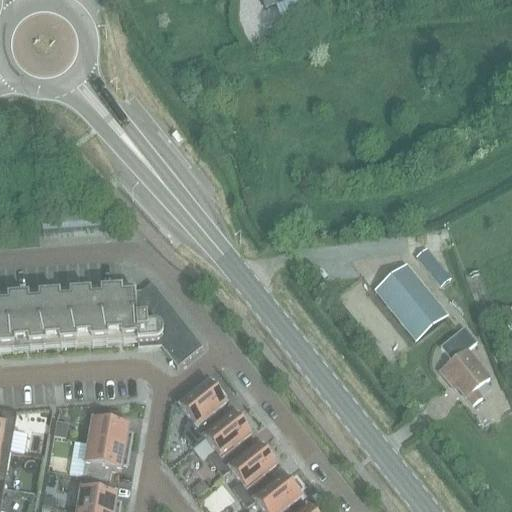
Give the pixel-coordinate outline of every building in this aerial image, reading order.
[(260,0),(265,10),(290,0),(260,0)] [(440,290),(450,282),(426,253),(417,261),(440,290)] [(416,345),(447,320),(406,269),(375,294),(416,345)] [(177,371),(182,368),(203,351),(152,286),(141,294),(141,297),(135,298),(135,293),(118,294),(119,299),(105,300),(104,295),(87,296),(87,302),(81,302),(74,303),(73,297),(56,298),(56,304),(42,305),(42,299),(25,300),(25,306),(11,307),(11,301),(0,302),(0,351),(1,351),(0,345),(11,344),(11,350),(32,349),(31,343),(42,342),(42,348),(63,347),(62,341),(73,340),(73,346),(94,345),(93,338),(104,338),(104,344),(125,342),(125,336),(135,335),(135,342),(137,342),(137,347),(157,346),(177,371)] [(461,334),(456,338),(453,340),(441,351),(452,365),(440,374),(451,389),(455,386),(473,409),(482,401),(476,393),(489,382),(485,376),(488,373),(479,362),(475,365),(467,354),(476,347),(464,332),(461,334)] [(201,394),(198,390),(185,400),(188,404),(179,411),(190,424),(187,427),(182,440),(193,453),(205,443),(204,442),(226,425),(218,414),(226,408),(221,403),(225,400),(213,384),(201,394)] [(44,446),(45,427),(59,428),(60,412),(32,411),(31,445),(44,446)] [(89,446),(129,453),(130,450),(132,437),(127,436),(128,430),(119,428),(121,416),(95,412),(89,446)] [(0,453),(10,455),(17,416),(0,413),(0,453)] [(238,415),(226,425),(204,442),(205,443),(215,456),(207,462),(222,481),(230,475),(229,474),(251,456),(243,446),(251,440),(246,434),(250,431),(238,415)] [(129,453),(89,446),(83,481),(109,485),(111,473),(121,475),(122,468),(126,469),(129,456),(129,453)] [(229,474),(230,475),(240,487),(232,493),(247,511),(255,506),(254,505),(276,487),(268,477),(276,471),(271,465),(275,462),(263,447),(251,456),(229,474)] [(0,493),(3,494),(10,455),(0,453),(0,493)] [(295,511),(293,508),(301,502),(296,497),(300,494),(288,478),(276,487),(254,505),(255,506),(259,511),(295,511)] [(109,485),(83,481),(78,511),(119,511),(120,506),(116,505),(117,499),(107,497),(109,485)] [(198,498),(209,489),(202,481),(191,490),(198,498)]
